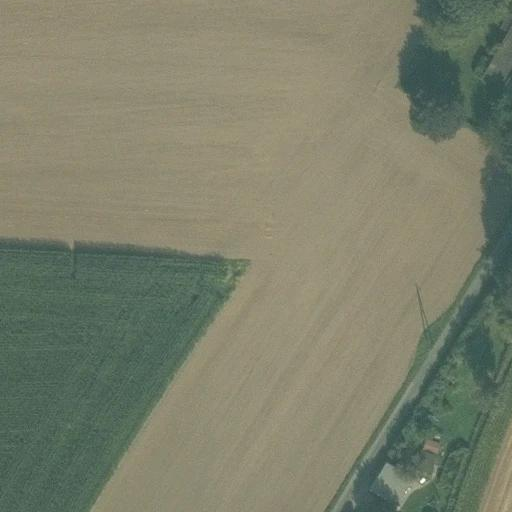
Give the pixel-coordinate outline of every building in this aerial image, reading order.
[(503,93),(511,98),(511,48),(505,44),(492,65),(511,77),(511,78),(507,85),(503,93)] [(511,78),(511,77),(492,65),(487,73),(507,85),(511,78)] [(425,438),(421,449),(435,454),(439,443),(425,438)] [(415,465),(429,471),(431,466),(440,470),(444,461),(434,458),(420,453),(415,465)] [(412,478),(386,462),(370,488),(396,504),(412,478)]
